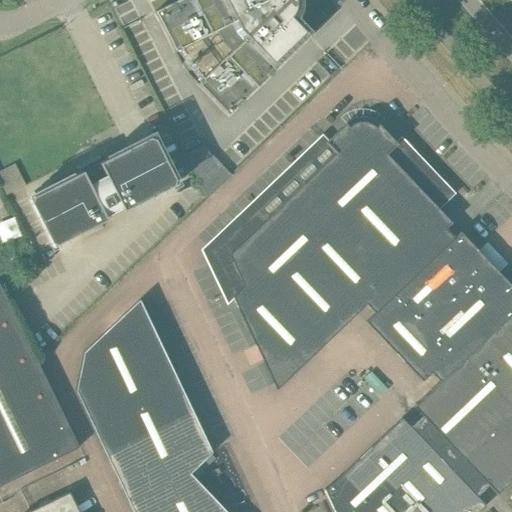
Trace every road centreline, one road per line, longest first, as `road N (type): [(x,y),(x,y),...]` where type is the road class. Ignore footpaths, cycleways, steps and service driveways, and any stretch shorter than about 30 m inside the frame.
road 1 (unclassified): [(286,511),(169,263),(177,241),(260,161),(398,45)]
road 2 (unclassified): [(511,168),(398,45)]
